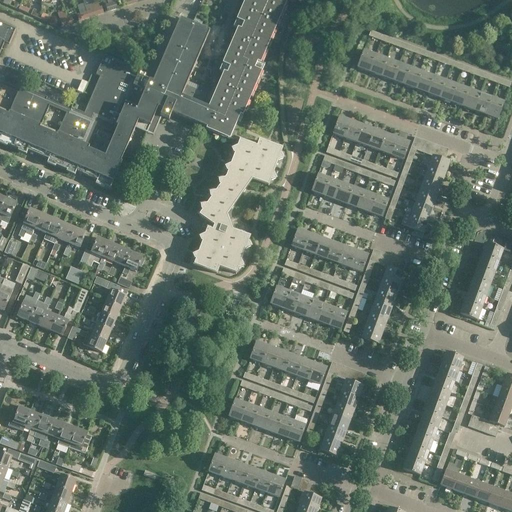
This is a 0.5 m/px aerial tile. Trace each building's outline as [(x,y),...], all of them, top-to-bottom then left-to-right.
[(105,5),(107,12),(117,9),(113,0),(111,0),(107,2),(108,4),(105,5)] [(186,86),(181,96),(217,112),(215,117),(210,115),(205,128),(228,137),(239,141),(256,147),(257,143),(234,135),(242,114),(241,114),(259,72),(254,69),(257,63),(258,63),(282,7),(281,6),(284,0),(293,0),(297,1),(297,0),(246,0),(238,21),(243,24),(240,30),(239,30),(224,65),(229,68),(226,74),(225,73),(212,103),(204,99),(206,94),(186,86)] [(99,8),(97,3),(94,4),(97,15),(103,13),(101,7),(99,8)] [(97,15),(94,4),(88,6),(90,11),(86,13),(88,18),(97,15)] [(68,25),(67,21),(66,17),(64,11),(57,14),(62,27),(68,25)] [(88,18),(86,13),(76,16),(78,21),(88,18)] [(180,19),(158,69),(187,82),(209,31),(180,19)] [(0,144),(6,147),(7,145),(18,150),(17,151),(26,155),(28,151),(48,160),(46,164),(55,168),(56,166),(67,171),(66,172),(74,176),(76,172),(97,181),(95,185),(104,188),(104,187),(110,189),(122,163),(120,162),(135,128),(147,133),(155,114),(168,120),(171,113),(205,128),(210,115),(215,117),(217,112),(181,96),(186,86),(187,82),(158,69),(153,82),(131,72),(133,68),(104,55),(95,75),(100,77),(84,114),(74,109),(73,111),(46,100),(47,98),(25,88),(24,90),(0,80),(0,51),(4,42),(9,44),(15,29),(0,22),(0,144)] [(371,31),(369,36),(377,39),(379,34),(371,31)] [(382,35),(380,41),(388,44),(390,38),(382,35)] [(394,40),(392,45),(400,48),(402,43),(394,40)] [(406,44),(404,49),(412,52),(414,47),(406,44)] [(417,48),(415,53),(423,56),(425,51),(417,48)] [(363,51),(357,68),(369,72),(375,55),(363,51)] [(429,52),(427,58),(435,61),(437,55),(429,52)] [(380,77),(387,59),(375,55),(369,72),(380,77)] [(441,57),(439,62),(447,65),(449,60),(441,57)] [(392,81),(398,64),(387,59),(380,77),(392,81)] [(452,61),(450,66),(458,69),(460,64),(452,61)] [(404,85),(410,68),(398,64),(392,81),(404,85)] [(464,65),(462,71),(470,74),(472,68),(464,65)] [(422,72),(410,68),(404,85),(415,90),(422,72)] [(476,70),(474,75),(482,78),(484,73),(476,70)] [(433,76),(422,72),(415,90),(427,94),(433,76)] [(487,74),(485,79),(493,82),(495,77),(487,74)] [(445,81),(433,76),(427,94),(439,98),(445,81)] [(499,78),(497,84),(505,87),(507,81),(499,78)] [(457,85),(445,81),(439,98),(450,102),(457,85)] [(468,89),(457,85),(450,102),(462,107),(468,89)] [(480,94),(468,89),(462,107),(474,111),(480,94)] [(492,98),(480,94),(474,111),(485,115),(492,98)] [(485,115),(497,120),(504,102),(492,98),(485,115)] [(339,117),(332,134),(344,139),(351,121),(339,117)] [(344,139),(356,143),(362,126),(351,121),(344,139)] [(356,143),(368,147),(374,130),(362,126),(356,143)] [(368,147),(379,152),(386,134),(374,130),(368,147)] [(379,152),(391,156),(398,139),(386,134),(379,152)] [(420,139),(415,137),(410,148),(416,150),(420,139)] [(391,156),(403,160),(409,143),(398,139),(391,156)] [(420,139),(416,150),(422,152),(426,141),(420,139)] [(272,173),(274,167),(276,161),(282,159),(280,154),(279,154),(281,149),(258,140),(257,143),(256,147),(239,141),(237,147),(231,150),(233,154),(234,154),(230,165),(224,168),(226,172),(227,172),(226,177),(224,179),(218,180),(219,185),(220,186),(215,192),(209,193),(210,198),(211,198),(207,204),(200,206),(201,210),(202,211),(199,216),(209,223),(204,235),(199,238),(201,242),(202,242),(198,253),(192,256),(194,260),(195,260),(193,265),(216,274),(218,268),(236,274),(237,269),(239,269),(243,267),(240,261),(244,249),(250,247),(248,243),(247,242),(249,237),(231,231),(226,215),(251,180),(268,186),(270,180),(271,181),(275,179),(272,173)] [(422,152),(427,155),(431,143),(426,141),(422,152)] [(427,155),(432,156),(433,157),(437,145),(431,143),(427,155)] [(437,145),(433,157),(438,159),(442,148),(437,145)] [(444,161),(448,150),(442,148),(438,159),(444,161)] [(331,149),(329,154),(337,157),(339,152),(331,149)] [(409,152),(406,161),(411,163),(414,154),(409,152)] [(343,153),(341,159),(349,162),(351,156),(343,153)] [(325,156),(323,161),(331,164),(333,159),(325,156)] [(427,169),(443,175),(445,175),(447,169),(446,168),(448,162),(444,161),(438,159),(433,157),(432,156),(427,169)] [(355,158),(353,163),(361,166),(363,161),(355,158)] [(336,160),(334,165),(343,169),(345,163),(336,160)] [(366,162),(364,167),(372,170),(374,165),(366,162)] [(405,164),(402,172),(407,174),(410,166),(405,164)] [(348,165),(346,170),(354,173),(356,168),(348,165)] [(378,166),(376,172),(384,175),(386,169),(378,166)] [(360,169),(358,174),(366,177),(368,172),(360,169)] [(423,180),(439,186),(440,187),(443,181),(441,180),(443,175),(427,169),(423,180)] [(390,171),(388,176),(396,179),(398,174),(390,171)] [(371,173),(370,178),(378,181),(380,176),(371,173)] [(329,179),(318,175),(311,192),(323,196),(329,179)] [(401,175),(397,184),(403,186),(406,177),(401,175)] [(383,177),(381,183),(389,186),(391,180),(383,177)] [(341,183),(329,179),(323,196),(335,201),(341,183)] [(419,192),(435,198),(436,198),(438,192),(437,192),(439,186),(423,180),(419,192)] [(346,205),(353,188),(341,183),(335,201),(346,205)] [(396,187),(393,196),(398,198),(402,189),(396,187)] [(358,209),(365,192),(353,188),(346,205),(358,209)] [(376,196),(365,192),(358,209),(370,214),(376,196)] [(415,204),(430,209),(432,210),(434,204),(433,203),(435,198),(419,192),(415,204)] [(382,218),(388,201),(376,196),(370,214),(382,218)] [(0,223),(1,221),(8,224),(16,204),(5,199),(0,210),(0,223)] [(392,199),(389,207),(394,209),(397,201),(392,199)] [(410,215),(426,221),(428,222),(430,216),(428,215),(430,209),(415,204),(410,215)] [(30,209),(18,236),(23,238),(26,232),(32,234),(34,229),(41,214),(30,209)] [(388,210),(384,219),(390,221),(393,212),(388,210)] [(46,234),(52,219),(41,214),(34,229),(46,234)] [(410,215),(406,227),(423,233),(425,227),(424,227),(426,221),(410,215)] [(55,244),(57,239),(63,224),(52,219),(46,234),(43,239),(55,244)] [(63,224),(57,239),(68,243),(75,228),(63,224)] [(80,248),(86,233),(75,228),(68,243),(80,248)] [(309,234),(297,229),(291,247),(303,251),(309,234)] [(309,234),(303,251),(314,256),(321,238),(309,234)] [(94,262),(100,264),(100,263),(102,258),(108,243),(97,238),(85,265),(91,267),(94,262)] [(321,238),(314,256),(326,260),(333,242),(321,238)] [(4,253),(11,256),(16,244),(9,241),(4,253)] [(326,260),(338,264),(344,247),(333,242),(326,260)] [(113,262),(119,248),(108,243),(102,258),(113,262)] [(503,250),(485,244),(481,256),(498,262),(503,250)] [(338,264),(350,269),(356,251),(344,247),(338,264)] [(124,267),(131,253),(119,248),(113,262),(124,267)] [(379,252),(373,250),(369,261),(374,263),(375,263),(379,252)] [(350,269),(361,273),(368,255),(356,251),(350,269)] [(379,252),(375,263),(380,265),(384,254),(379,252)] [(142,257),(131,253),(124,267),(125,267),(122,274),(127,276),(130,269),(136,272),(138,267),(141,268),(144,260),(141,259),(142,257)] [(384,254),(380,265),(386,267),(390,256),(384,254)] [(386,267),(387,268),(391,269),(395,258),(390,256),(386,267)] [(477,267),(494,274),(498,262),(481,256),(477,267)] [(395,258),(391,269),(397,271),(401,260),(395,258)] [(402,273),(406,262),(401,260),(397,271),(402,273)] [(36,267),(43,270),(46,264),(38,261),(36,267)] [(289,262),(287,267),(296,270),(298,265),(289,262)] [(23,265),(15,282),(21,285),(29,267),(23,265)] [(368,265),(364,273),(370,275),(373,267),(368,265)] [(301,266),(299,271),(307,275),(309,269),(301,266)] [(71,267),(65,280),(71,282),(77,270),(71,267)] [(473,279),(490,285),(494,274),(477,267),(473,279)] [(26,280),(32,283),(37,271),(31,268),(26,280)] [(382,280),(398,286),(399,286),(402,280),(400,280),(403,274),(402,273),(397,271),(391,269),(387,268),(382,280)] [(283,269),(281,274),(290,277),(292,272),(283,269)] [(78,285),(83,273),(77,270),(71,282),(78,285)] [(313,271),(311,276),(319,279),(321,274),(313,271)] [(295,273),(293,278),(301,282),(303,276),(295,273)] [(324,275),(322,280),(331,283),(333,278),(324,275)] [(306,277),(304,283),(313,286),(315,280),(306,277)] [(363,277),(360,285),(365,287),(368,279),(363,277)] [(119,287),(96,278),(94,284),(111,291),(106,302),(120,308),(125,297),(117,293),(119,287)] [(120,278),(117,284),(129,289),(131,283),(120,278)] [(336,279),(334,284),(343,288),(344,282),(336,279)] [(468,291),(486,297),(490,285),(473,279),(468,291)] [(378,292),(394,297),(395,298),(397,292),(396,291),(398,286),(382,280),(378,292)] [(318,282),(316,287),(325,290),(327,285),(318,282)] [(1,285),(0,287),(0,309),(4,311),(13,290),(12,290),(15,285),(11,283),(10,283),(8,288),(1,285)] [(348,284),(346,289),(354,292),(356,287),(348,284)] [(330,286),(328,291),(336,294),(338,289),(330,286)] [(288,292),(276,287),(270,305),(281,309),(288,292)] [(359,288),(356,297),(361,299),(364,290),(359,288)] [(87,292),(81,289),(76,302),(82,304),(87,292)] [(342,290),(340,296),(348,299),(350,293),(342,290)] [(503,290),(499,299),(505,301),(508,292),(503,290)] [(464,302),(481,309),(486,297),(468,291),(464,302)] [(300,296),(288,292),(281,309),(293,313),(300,296)] [(374,303),(389,309),(391,310),(393,304),(392,303),(394,297),(378,292),(374,303)] [(37,301),(39,295),(35,293),(32,299),(26,296),(17,317),(28,322),(37,301)] [(311,300),(300,296),(293,313),(305,318),(311,300)] [(51,300),(46,298),(44,304),(37,301),(28,322),(39,327),(46,312),(51,300)] [(57,302),(54,309),(59,311),(62,304),(63,301),(58,299),(57,302)] [(323,305),(311,300),(305,318),(317,322),(323,305)] [(355,300),(351,308),(357,310),(360,302),(355,300)] [(56,317),(50,331),(62,336),(72,312),(78,315),(82,304),(76,302),(73,309),(68,307),(63,320),(56,317)] [(101,313),(116,320),(120,308),(106,302),(101,313)] [(460,314),(477,321),(481,309),(464,302),(460,314)] [(498,302),(495,310),(501,312),(504,304),(498,302)] [(369,315),(385,321),(387,321),(389,315),(387,315),(389,309),(374,303),(369,315)] [(335,309),(323,305),(317,322),(328,326),(335,309)] [(340,331),(347,313),(335,309),(328,326),(340,331)] [(50,331),(56,317),(46,312),(39,327),(50,331)] [(350,312),(347,320),(352,322),(355,314),(350,312)] [(111,331),(116,320),(101,313),(96,325),(111,331)] [(494,313),(491,322),(496,324),(499,315),(494,313)] [(365,327),(381,332),(382,333),(385,327),(383,326),(385,321),(369,315),(365,327)] [(346,323),(343,332),(348,334),(351,325),(346,323)] [(91,336),(106,342),(111,331),(96,325),(91,336)] [(82,345),(101,353),(106,342),(91,336),(73,327),(67,339),(74,341),(77,334),(85,338),(82,345)] [(365,327),(361,338),(378,345),(380,339),(379,338),(381,332),(365,327)] [(256,342),(249,359),(261,364),(268,346),(256,342)] [(261,364),(273,368),(279,351),(268,346),(261,364)] [(273,368),(285,372),(291,355),(279,351),(273,368)] [(463,359),(445,353),(441,364),(458,371),(463,359)] [(285,372),(296,377),(303,359),(291,355),(285,372)] [(296,377),(308,381),(315,364),(303,359),(296,377)] [(327,374),(333,376),(337,365),(331,363),(327,374)] [(315,364),(308,381),(320,385),(326,368),(315,364)] [(437,376),(454,382),(458,371),(441,364),(437,376)] [(476,364),(473,372),(479,374),(482,366),(476,364)] [(333,376),(338,378),(343,367),(337,365),(333,376)] [(338,378),(344,380),(348,369),(343,367),(338,378)] [(345,380),(350,382),(354,371),(348,369),(344,380),(345,380)] [(354,371),(350,382),(355,384),(359,373),(354,371)] [(359,373),(355,384),(361,386),(365,375),(359,373)] [(248,374),(246,379),(254,382),(256,377),(248,374)] [(502,387),(511,390),(511,377),(506,375),(502,387)] [(437,376),(433,388),(450,394),(454,382),(437,376)] [(472,376),(469,384),(474,386),(477,378),(472,376)] [(326,377),(323,386),(328,388),(331,379),(326,377)] [(260,378),(258,384),(266,387),(268,382),(260,378)] [(361,386),(355,384),(350,382),(345,380),(341,393),(357,398),(358,399),(360,393),(359,392),(361,386)] [(241,381),(240,386),(248,389),(250,384),(241,381)] [(271,383),(270,388),(278,391),(280,386),(271,383)] [(253,385),(251,391),(260,394),(261,388),(253,385)] [(283,387),(281,392),(290,396),(291,390),(283,387)] [(468,387),(465,396),(470,398),(473,389),(468,387)] [(495,391),(493,397),(497,398),(511,403),(511,390),(502,387),(499,393),(495,391)] [(433,388),(428,399),(446,406),(450,394),(433,388)] [(322,389),(319,398),(324,400),(327,391),(322,389)] [(265,390),(263,395),(271,398),(273,393),(265,390)] [(295,392),(293,397),(301,400),(303,395),(295,392)] [(341,393),(336,404),(352,410),(354,411),(356,405),(354,404),(357,398),(341,393)] [(277,394),(275,399),(283,402),(285,397),(277,394)] [(307,396),(305,401),(313,404),(315,399),(307,396)] [(288,398),(287,404),(295,407),(297,401),(288,398)] [(493,410),(508,416),(511,405),(511,403),(497,398),(493,410)] [(428,399),(424,411),(441,417),(446,406),(428,399)] [(463,399),(460,407),(466,409),(469,401),(463,399)] [(240,422),(246,404),(235,400),(228,417),(240,422)] [(317,401),(314,409),(320,411),(323,403),(317,401)] [(300,403),(298,408),(306,411),(308,406),(300,403)] [(246,404),(240,422),(252,426),(258,408),(246,404)] [(336,404),(332,416),(348,422),(349,422),(352,416),(350,416),(352,410),(336,404)] [(10,422),(8,426),(23,432),(25,427),(24,427),(30,412),(26,411),(26,409),(19,406),(19,408),(18,408),(16,414),(13,423),(10,422)] [(258,408),(252,426),(263,430),(270,413),(258,408)] [(489,422),(494,424),(499,426),(504,428),(508,416),(493,410),(489,422)] [(424,411),(420,423),(437,429),(441,417),(424,411)] [(459,411),(456,419),(461,421),(464,413),(459,411)] [(30,412),(24,427),(25,427),(31,429),(29,435),(27,442),(31,443),(36,431),(41,416),(30,412)] [(313,412),(310,421),(315,423),(318,414),(313,412)] [(275,435),(282,417),(270,413),(263,430),(275,435)] [(41,416),(36,431),(42,434),(40,439),(41,440),(38,446),(43,447),(45,441),(47,435),(53,421),(49,419),(49,418),(42,415),(41,417),(41,416)] [(332,416),(328,427),(344,433),(345,434),(347,428),(346,427),(348,422),(332,416)] [(467,427),(473,429),(477,418),(471,416),(467,427)] [(287,439),(293,421),(282,417),(275,435),(287,439)] [(477,418),(473,429),(479,431),(483,420),(477,418)] [(483,420),(479,431),(484,433),(488,422),(483,420)] [(47,435),(59,440),(64,425),(53,421),(47,435)] [(305,426),(293,421),(287,439),(299,443),(305,426)] [(490,435),(494,424),(489,422),(488,422),(484,433),(490,435)] [(420,423),(415,434),(433,441),(437,429),(420,423)] [(455,423),(452,431),(456,432),(457,433),(460,424),(455,423)] [(309,424),(306,433),(311,435),(314,426),(309,424)] [(499,426),(494,424),(490,435),(495,437),(499,426)] [(59,440),(57,444),(69,449),(70,444),(76,429),(64,425),(59,440)] [(328,427),(323,439),(339,445),(341,446),(343,439),(342,439),(344,433),(328,427)] [(70,444),(69,449),(85,454),(91,437),(87,435),(87,433),(76,429),(70,444)] [(415,434),(411,446),(428,452),(433,441),(415,434)] [(449,434),(446,442),(451,444),(454,436),(449,434)] [(304,436),(301,444),(307,446),(310,438),(304,436)] [(0,444),(16,450),(18,444),(2,438),(0,442),(0,444)] [(339,445),(323,439),(319,451),(337,457),(339,451),(337,451),(339,445)] [(445,445),(442,454),(447,456),(450,447),(445,445)] [(411,446),(407,458),(424,464),(428,452),(411,446)] [(0,466),(7,469),(11,457),(0,453),(0,466)] [(20,454),(17,460),(34,466),(36,460),(20,454)] [(214,455),(208,472),(220,476),(226,459),(214,455)] [(441,457),(437,465),(443,467),(446,459),(441,457)] [(424,464),(407,458),(402,469),(420,476),(424,464)] [(58,459),(56,465),(62,467),(64,461),(58,459)] [(231,481),(238,463),(226,459),(220,476),(231,481)] [(445,471),(440,486),(452,490),(457,475),(459,469),(461,463),(455,460),(453,467),(448,465),(445,471)] [(39,461),(37,467),(53,473),(56,467),(39,461)] [(62,467),(78,473),(80,467),(64,461),(62,467)] [(243,485),(250,468),(238,463),(231,481),(243,485)] [(0,466),(0,479),(3,480),(8,482),(10,476),(12,471),(7,469),(0,466)] [(261,472),(250,468),(243,485),(255,489),(261,472)] [(438,479),(441,471),(436,469),(433,477),(438,479)] [(143,476),(154,480),(156,475),(145,471),(143,476)] [(267,494),(273,476),(261,472),(255,489),(267,494)] [(56,487),(71,492),(75,481),(60,475),(56,487)] [(457,475),(452,490),(463,494),(469,479),(457,475)] [(285,481),(273,476),(267,494),(278,498),(285,481)] [(297,490),(301,479),(294,476),(290,488),(297,490)] [(303,493),(307,481),(301,479),(297,490),(303,493)] [(469,479),(463,494),(475,499),(480,484),(469,479)] [(304,493),(308,495),(313,483),(307,481),(303,493),(304,493)] [(308,495),(314,497),(318,485),(313,483),(308,495)] [(480,484),(475,499),(487,503),(492,488),(480,484)] [(318,485),(314,497),(319,499),(323,487),(318,485)] [(67,504),(71,492),(56,487),(52,498),(67,504)] [(207,487),(205,492),(213,495),(215,490),(207,487)] [(492,488),(487,503),(498,507),(504,492),(492,488)] [(285,490),(281,499),(287,501),(290,492),(285,490)] [(218,491),(216,496),(225,500),(226,494),(218,491)] [(511,495),(504,492),(498,507),(510,511),(511,506),(511,495)] [(320,499),(319,499),(314,497),(308,495),(304,493),(299,505),(315,511),(316,511),(319,505),(317,505),(320,499)] [(200,494),(198,499),(206,502),(208,497),(200,494)] [(230,495),(228,501),(236,504),(238,499),(230,495)] [(53,511),(63,511),(67,504),(52,498),(48,510),(53,511)] [(212,498),(210,503),(218,506),(220,501),(212,498)] [(242,500),(240,505),(248,508),(250,503),(242,500)] [(223,502),(222,508),(230,511),(232,505),(223,502)] [(280,502),(277,510),(281,511),(282,511),(286,504),(280,502)]
